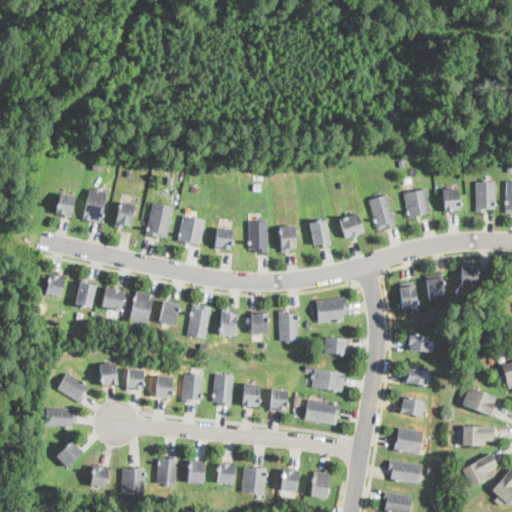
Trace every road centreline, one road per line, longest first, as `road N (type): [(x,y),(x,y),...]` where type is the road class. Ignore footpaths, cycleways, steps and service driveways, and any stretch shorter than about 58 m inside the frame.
road 1 (residential): [(43,240),(209,275),(278,280),(428,244),(511,238)]
road 2 (residential): [(362,263),(375,344),(345,511)]
road 3 (residential): [(115,422),(360,449)]
